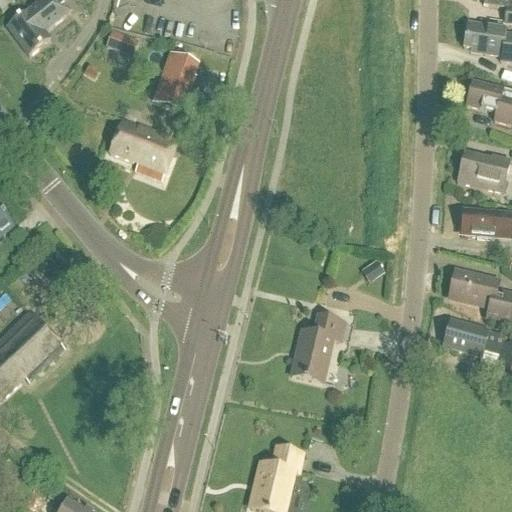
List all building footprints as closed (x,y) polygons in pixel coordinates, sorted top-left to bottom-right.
[(14,9),(8,0),(0,0),(0,15),(1,17),(14,9)] [(28,62),(50,45),(45,37),(70,18),(56,0),(42,0),(45,3),(6,32),(28,62)] [(511,0),(464,0),(464,2),(482,5),(481,11),(503,15),(500,30),(511,31),(511,0)] [(478,31),(466,30),(467,25),(466,25),(461,54),(483,57),(483,61),(500,63),(499,68),(511,70),(511,42),(503,41),(504,35),(493,33),(493,29),(479,27),(478,31)] [(154,107),(180,116),(193,81),(167,71),(154,107)] [(495,119),(493,127),(509,131),(511,121),(511,120),(511,97),(502,95),(471,88),(465,112),(495,119)] [(162,186),(177,146),(121,126),(109,159),(137,170),(134,176),(162,186)] [(489,166),(463,160),(457,188),(501,198),(509,167),(493,163),(489,166)] [(493,246),(493,243),(511,243),(511,221),(494,220),(495,219),(462,216),(462,222),(459,222),(458,233),(461,233),(460,240),(476,241),(476,245),(493,246)] [(0,243),(12,233),(0,218),(0,243)] [(376,267),(366,274),(374,286),(383,279),(376,267)] [(511,329),(511,325),(511,307),(495,304),(498,290),(454,280),(448,304),(488,313),(486,324),(511,329)] [(0,380),(0,403),(2,406),(24,386),(28,390),(64,356),(29,318),(0,345),(0,367),(6,374),(0,380)] [(340,348),(345,328),(318,322),(313,340),(302,337),(291,382),(323,390),(333,346),(340,348)] [(511,386),(511,353),(504,351),(506,344),(488,339),(488,337),(449,326),(442,353),(481,364),(479,368),(496,373),(495,378),(502,380),(501,384),(511,386)] [(300,480),(304,461),(277,454),(273,473),(261,470),(251,511),(284,511),(293,479),(300,480)] [(79,511),(69,505),(72,501),(56,491),(48,503),(56,508),(53,511),(79,511)]
